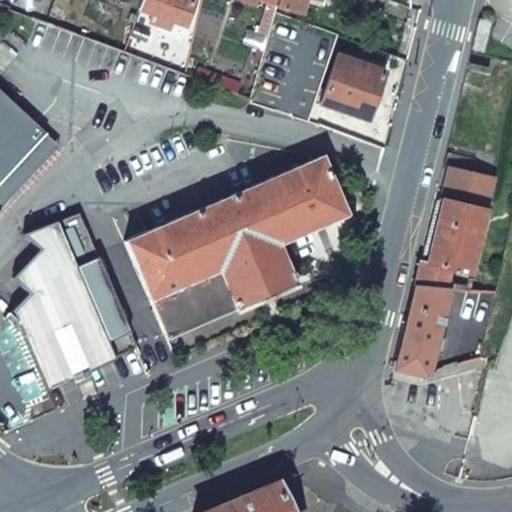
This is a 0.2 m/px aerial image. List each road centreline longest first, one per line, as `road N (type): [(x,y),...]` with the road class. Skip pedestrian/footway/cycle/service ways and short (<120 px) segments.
road 1 (tertiary): [(453,0),(343,399)]
road 2 (tertiary): [(343,399),(300,392),(23,511)]
road 3 (tertiary): [(142,511),(309,437),(343,399)]
road 4 (tertiary): [(343,399),(388,477),(442,511)]
